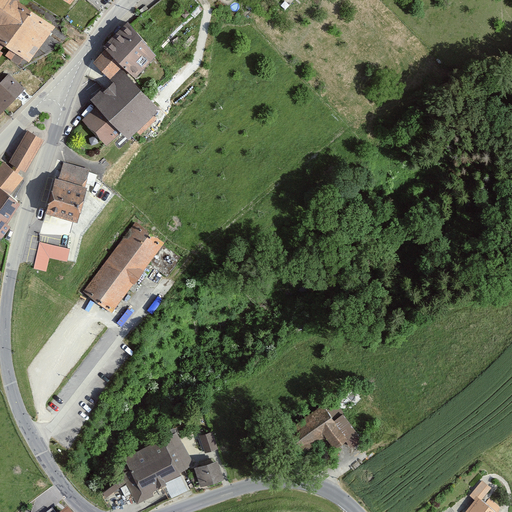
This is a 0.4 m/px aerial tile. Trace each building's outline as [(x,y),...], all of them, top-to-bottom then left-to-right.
[(0,0),(0,56),(8,46),(31,63),(41,49),(40,48),(56,25),(21,0),(0,0)] [(111,77),(123,63),(134,76),(158,55),(130,22),(105,43),(108,47),(95,63),(111,77)] [(154,114),(161,108),(123,69),(92,99),(98,106),(85,120),(107,146),(124,132),(129,138),(136,131),(140,136),(159,119),(154,114)] [(0,113),(1,114),(25,88),(9,74),(0,83),(0,113)] [(28,131),(9,164),(4,161),(0,166),(0,234),(22,203),(11,195),(27,177),(25,176),(45,140),(28,131)] [(78,222),(87,188),(55,180),(47,214),(78,222)] [(86,290),(114,311),(166,243),(138,222),(86,290)] [(40,240),(35,266),(48,269),(51,256),(68,259),(71,246),(40,240)] [(337,418),(326,403),(289,431),(305,452),(326,437),(337,452),(348,444),(352,449),(364,440),(344,412),(337,418)] [(193,463),(177,432),(127,458),(133,470),(123,475),(138,505),(154,497),(151,491),(182,475),(179,470),(193,463)] [(214,432),(201,437),(208,456),(221,452),(214,432)] [(219,462),(197,468),(203,487),(224,480),(219,462)] [(494,489),(484,481),(471,496),(477,501),(467,511),(498,511),(485,500),(494,489)]
